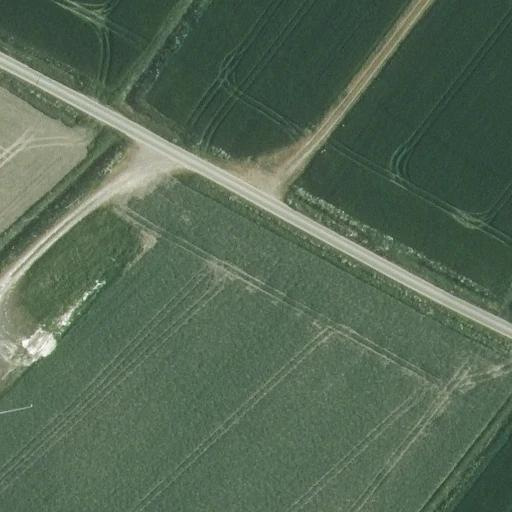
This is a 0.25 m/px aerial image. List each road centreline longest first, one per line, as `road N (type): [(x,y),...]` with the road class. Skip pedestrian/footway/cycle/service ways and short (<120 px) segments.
road 1 (track): [(511,332),(0,70)]
road 2 (track): [(422,0),(265,206)]
road 3 (track): [(0,289),(79,208),(166,155)]
